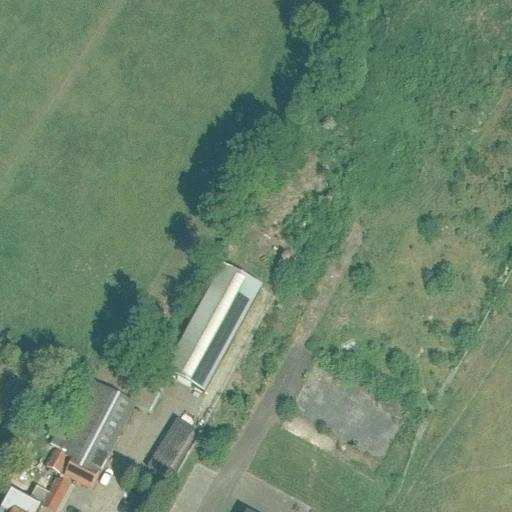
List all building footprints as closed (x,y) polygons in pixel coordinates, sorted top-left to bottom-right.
[(223,271),(163,375),(202,398),(261,292),(223,271)] [(315,369),(309,387),(323,391),(328,373),(315,369)] [(127,406),(136,410),(149,417),(167,383),(161,380),(145,371),(127,406)] [(89,495),(136,410),(127,406),(86,383),(50,449),(55,452),(54,453),(68,462),(72,464),(63,481),(89,495)] [(338,402),(342,386),(331,383),(327,399),(338,402)] [(59,479),(68,462),(54,453),(44,470),(59,479)] [(53,490),(47,501),(40,511),(57,511),(69,490),(56,483),(53,490)] [(15,511),(40,511),(47,501),(38,497),(29,511),(17,511),(16,511),(15,511)] [(0,511),(4,511),(8,506),(0,501),(0,511)]
